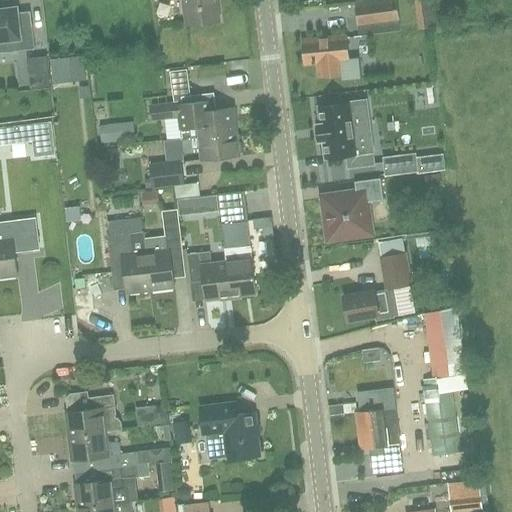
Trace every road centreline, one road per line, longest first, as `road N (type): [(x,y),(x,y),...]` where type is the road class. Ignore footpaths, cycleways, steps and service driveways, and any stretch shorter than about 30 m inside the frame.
road 1 (residential): [(28,511),(18,395),(49,362),(300,328)]
road 2 (unclassified): [(300,328),(261,0)]
road 3 (unclassified): [(323,511),(300,328)]
